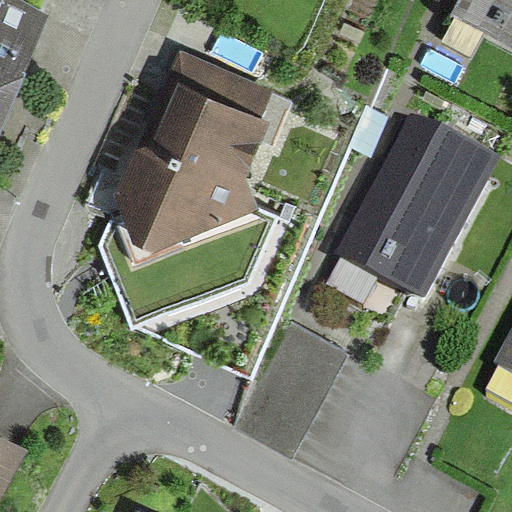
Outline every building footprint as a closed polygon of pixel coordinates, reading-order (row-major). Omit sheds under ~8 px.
[(9,0),(0,0),(0,84),(33,10),(9,0)] [(511,0),(469,0),(464,10),(511,36),(511,0)] [(262,107),(182,77),(154,150),(140,145),(121,194),(134,223),(158,229),(182,217),(249,197),(240,164),(262,107)] [(501,167),(412,120),(337,260),(426,308),(501,167)] [(511,337),(495,368),(511,377),(511,337)] [(0,477),(18,444),(0,434),(0,477)]
